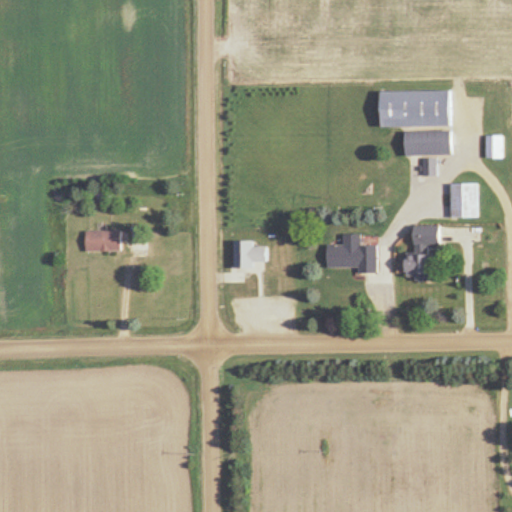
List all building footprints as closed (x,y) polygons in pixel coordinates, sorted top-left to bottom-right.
[(384,92),(384,128),(454,127),(454,91),(384,92)] [(408,132),(408,155),(455,155),(455,132),(408,132)] [(489,160),(506,160),(506,136),(489,136),(489,160)] [(426,175),(439,175),(438,160),(426,161),(426,175)] [(480,184),(455,184),(455,219),(480,219),(480,184)] [(417,255),(410,255),(410,281),(440,282),(440,255),(431,255),(432,246),(444,246),(444,227),(418,226),(417,255)] [(88,232),(88,253),(124,253),(124,232),(88,232)] [(133,250),(148,250),(148,234),(133,234),(133,250)] [(361,268),(361,273),(380,273),(380,246),(363,246),(363,235),(347,235),(347,245),(331,245),(331,268),(361,268)] [(256,242),(238,242),(238,271),(256,271),(256,242)]
